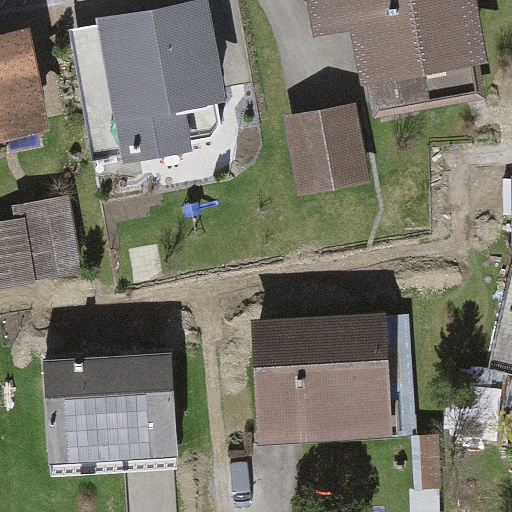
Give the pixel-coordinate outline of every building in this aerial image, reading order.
[(487,0),(328,0),(335,42),(380,35),(394,125),(504,107),(487,0)] [(241,3),(123,20),(138,124),(256,106),(241,3)] [(75,9),(93,139),(121,135),(103,5),(75,9)] [(49,28),(0,39),(0,147),(74,129),(49,28)] [(373,112),(299,122),(310,203),(384,193),(373,112)] [(0,295),(95,281),(83,203),(32,211),(34,225),(0,230),(0,295)] [(273,327),(279,444),(419,437),(414,321),(273,327)] [(188,355),(59,361),(64,475),(193,470),(188,355)]
